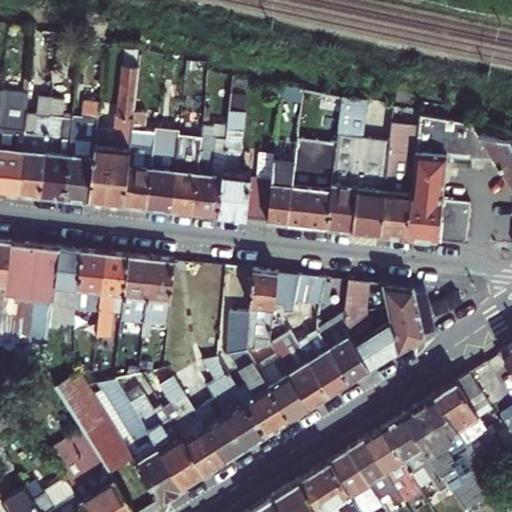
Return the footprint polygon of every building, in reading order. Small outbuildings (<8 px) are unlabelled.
[(108,143),(95,141),(88,198),(123,202),(133,109),(138,66),(122,64),(117,108),(112,107),(108,143)] [(231,90),(242,91),(244,75),(233,73),(231,90)] [(2,86),(1,89),(0,100),(0,188),(17,190),(26,111),(29,89),(2,86)] [(247,92),(242,91),(231,90),(225,136),(217,213),(267,219),(271,181),(250,179),(250,174),(238,173),(247,92)] [(40,193),(51,96),(38,95),(36,112),(26,111),(17,190),(40,193)] [(353,228),(362,139),(362,136),(366,101),(342,95),(337,134),(336,146),(327,225),(353,228)] [(64,99),(51,96),(40,193),(63,196),(72,117),(63,116),(64,99)] [(73,113),(72,117),(63,196),(88,198),(95,141),(100,100),(85,99),(82,114),(73,113)] [(217,213),(225,136),(211,135),(214,105),(204,104),(203,113),(201,129),(201,134),(192,210),(217,213)] [(147,111),(133,109),(123,202),(146,205),(155,129),(145,128),(141,128),(142,123),(145,124),(147,111)] [(420,112),(419,123),(407,235),(467,241),(471,200),(443,197),(448,155),(496,159),(471,120),(420,112)] [(407,235),(419,123),(392,119),(389,142),(380,231),(407,235)] [(511,128),(471,120),(496,159),(511,184),(511,128)] [(327,225),(336,146),(308,143),(309,131),(310,126),(299,124),(297,137),(288,221),(327,225)] [(155,125),(155,129),(146,205),(169,207),(178,132),(179,128),(155,125)] [(337,134),(309,131),(308,143),(336,146),(337,134)] [(201,134),(178,132),(169,207),(192,210),(201,134)] [(288,221),(297,137),(277,135),(271,181),(267,219),(288,221)] [(362,136),(362,139),(353,228),(380,231),(389,142),(389,140),(362,136)] [(0,237),(0,280),(6,281),(11,239),(0,237)] [(7,281),(1,328),(1,331),(48,337),(55,298),(56,284),(60,244),(11,239),(6,281),(7,281)] [(56,284),(78,286),(82,246),(60,244),(56,284)] [(85,308),(101,309),(109,250),(82,246),(78,286),(87,288),(85,308)] [(116,291),(124,292),(129,252),(109,250),(101,309),(98,334),(110,335),(113,314),(116,291)] [(129,252),(124,292),(123,309),(145,311),(151,255),(129,252)] [(151,255),(145,311),(170,315),(175,258),(151,255)] [(248,349),(270,344),(274,306),(275,304),(277,290),(279,270),(253,267),(249,309),(245,350),(248,349)] [(297,292),(300,272),(279,270),(277,290),(297,292)] [(296,300),(318,303),(322,303),(328,275),(300,272),(297,292),(296,300)] [(391,319),(355,341),(371,366),(425,332),(415,286),(383,282),(391,319)] [(87,288),(78,286),(75,307),(85,308),(87,288)] [(116,291),(113,314),(122,315),(123,309),(124,292),(116,291)] [(291,416),(257,363),(248,349),(245,350),(249,309),(231,308),(228,352),(226,353),(246,384),(240,388),(267,431),(291,416)] [(350,379),(371,366),(355,341),(349,331),(351,309),(319,329),(350,379)] [(297,339),(331,391),(350,379),(319,329),(319,317),(299,316),(298,311),(293,311),(291,328),(297,339)] [(310,404),(331,391),(297,339),(277,352),(310,404)] [(511,366),(511,342),(501,349),(511,366)] [(276,351),(257,363),(291,416),(310,404),(277,352),(276,351)] [(267,431),(240,388),(218,354),(203,357),(215,377),(208,382),(213,391),(247,444),(267,431)] [(139,365),(116,363),(114,377),(117,377),(138,372),(139,365)] [(0,387),(2,391),(13,386),(3,367),(0,368),(0,387)] [(134,455),(105,408),(90,383),(81,368),(59,383),(84,423),(87,429),(112,469),(134,455)] [(456,377),(479,415),(492,406),(470,369),(456,377)] [(105,408),(134,455),(160,498),(182,484),(123,387),(117,377),(114,377),(99,380),(113,404),(105,408)] [(499,448),(485,425),(479,415),(456,377),(436,391),(479,461),(488,455),(499,448)] [(182,419),(175,422),(205,470),(226,456),(193,404),(178,378),(164,386),(172,400),(170,400),(182,419)] [(134,381),(123,387),(182,484),(205,470),(175,422),(164,405),(162,401),(155,406),(144,391),(141,393),(134,381)] [(0,431),(19,421),(2,391),(0,387),(0,431)] [(213,391),(193,404),(226,456),(247,444),(213,391)] [(404,411),(448,484),(463,507),(487,493),(498,511),(504,502),(492,483),(479,461),(436,391),(404,411)] [(170,400),(164,405),(175,422),(182,419),(170,400)] [(511,402),(500,409),(502,414),(511,430),(511,402)] [(404,411),(382,425),(411,472),(423,464),(439,490),(448,484),(404,411)] [(69,432),(71,436),(72,437),(87,429),(84,423),(69,432)] [(411,472),(382,425),(365,435),(403,498),(404,500),(409,497),(421,489),(411,472)] [(52,448),(77,488),(91,511),(137,511),(112,469),(87,429),(72,437),(71,436),(52,448)] [(403,498),(365,435),(348,447),(376,493),(379,497),(385,494),(392,506),(403,498)] [(0,475),(14,468),(0,444),(0,475)] [(376,493),(348,447),(331,457),(360,505),(363,509),(367,506),(364,499),(376,493)] [(501,477),(488,455),(479,461),(492,483),(501,477)] [(348,511),(360,505),(331,457),(299,477),(319,511),(348,511)] [(319,511),(299,477),(272,495),(281,511),(319,511)] [(34,479),(25,484),(31,494),(40,488),(34,479)] [(25,484),(24,483),(2,497),(10,511),(41,511),(31,494),(25,484)] [(40,488),(31,494),(41,511),(91,511),(77,488),(60,499),(54,491),(46,496),(40,488)] [(281,511),(272,495),(246,511),(281,511)]
